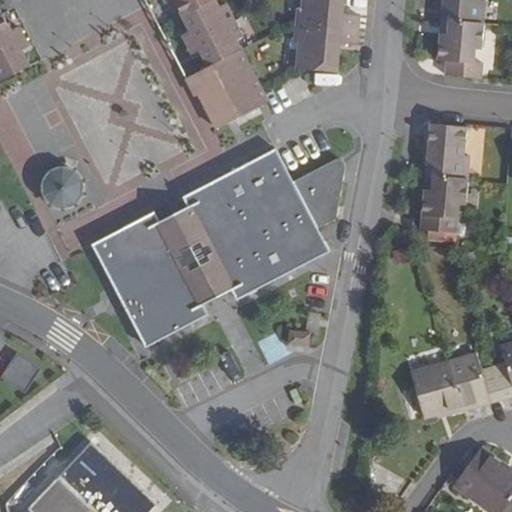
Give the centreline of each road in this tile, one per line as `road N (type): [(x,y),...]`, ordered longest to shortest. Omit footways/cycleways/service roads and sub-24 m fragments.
road 1 (residential): [(383,93),(306,511)]
road 2 (residential): [(0,298),(98,359),(214,473),(272,511)]
road 3 (residential): [(511,105),(383,93)]
